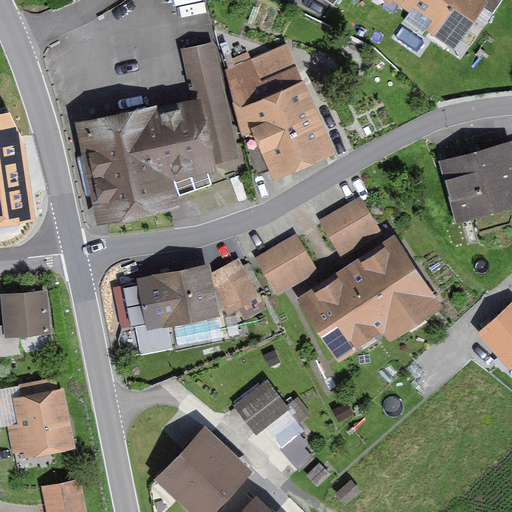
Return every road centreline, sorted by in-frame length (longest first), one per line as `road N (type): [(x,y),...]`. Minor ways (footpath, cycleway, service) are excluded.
road 1 (unclassified): [(511,105),(420,128),(214,232),(76,253)]
road 2 (unclassified): [(76,253),(127,511)]
road 3 (unclassified): [(0,9),(35,95),(76,253)]
